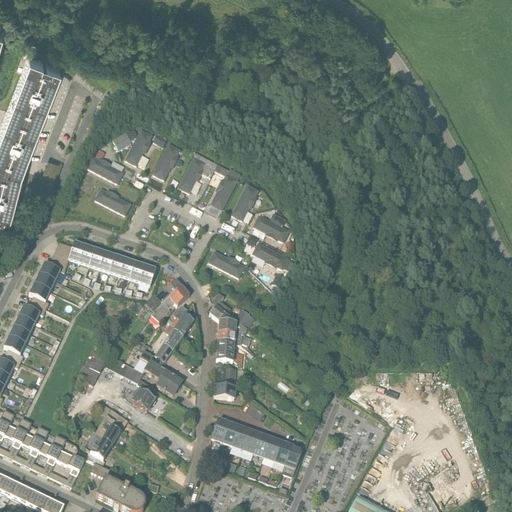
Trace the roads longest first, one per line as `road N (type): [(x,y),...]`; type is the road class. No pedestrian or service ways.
road 1 (unclassified): [(511,266),(399,61),(359,15),(333,0)]
road 2 (residential): [(185,277),(213,224),(151,193),(124,243)]
road 3 (residential): [(124,243),(80,228),(44,235),(0,307)]
road 4 (residential): [(201,406),(202,314),(185,277)]
